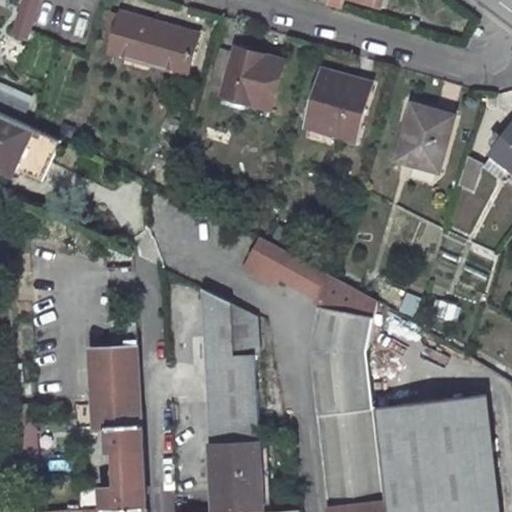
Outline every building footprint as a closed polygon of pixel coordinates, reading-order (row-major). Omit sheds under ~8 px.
[(40,0),(24,0),(18,22),(32,29),(40,0)] [(327,0),(326,5),(341,9),(344,0),(353,0),(373,6),(375,0),(327,0)] [(405,19),(402,27),(410,29),(412,22),(405,19)] [(152,68),(171,73),(181,35),(125,20),(116,51),(154,61),(152,68)] [(237,54),(267,62),(269,56),(239,47),(237,54)] [(152,68),(154,61),(116,51),(114,58),(152,68)] [(269,56),(267,62),(237,54),(224,96),(274,112),(289,62),(269,56)] [(375,89),(327,75),(311,130),(359,144),(375,89)] [(459,119),(417,106),(400,163),(442,176),(459,119)] [(0,159),(44,179),(63,140),(39,129),(0,110),(0,159)] [(503,160),(511,166),(511,136),(497,156),(503,160)] [(460,184),(476,189),(486,161),(470,156),(460,184)] [(511,185),(511,166),(503,160),(494,171),(511,185)] [(379,301),(263,237),(246,268),(276,285),(283,278),(322,300),(312,349),(331,511),(388,511),(369,351),(379,301)] [(234,301),(205,287),(213,441),(262,438),(257,354),(236,354),(234,301)] [(406,291),(400,310),(415,315),(422,297),(406,291)] [(436,316),(459,320),(462,303),(439,298),(436,316)] [(257,354),(263,353),(260,316),(234,301),(236,354),(257,354)] [(147,507),(143,426),(138,346),(93,348),(96,428),(108,428),(110,453),(119,453),(120,487),(105,488),(104,489),(106,509),(147,507)] [(500,511),(486,393),(378,406),(389,511),(500,511)] [(41,453),(39,401),(19,402),(22,454),(41,453)] [(262,438),(213,441),(216,511),(233,511),(266,510),(262,438)] [(104,489),(83,489),(85,510),(106,509),(104,489)]
